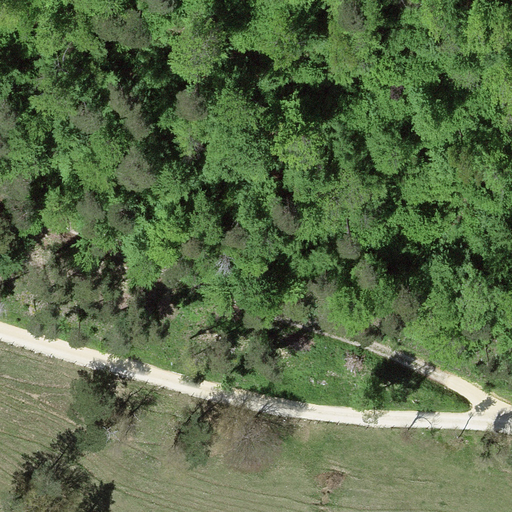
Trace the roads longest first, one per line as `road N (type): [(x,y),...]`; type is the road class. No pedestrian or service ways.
road 1 (track): [(511,417),(349,335),(256,309),(0,194)]
road 2 (track): [(0,331),(269,405),(511,423)]
